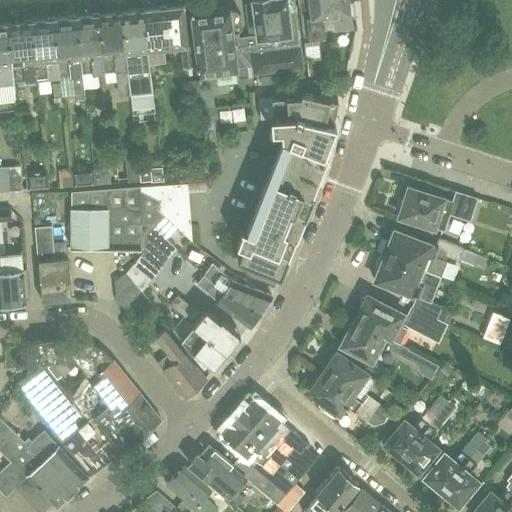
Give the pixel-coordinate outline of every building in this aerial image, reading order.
[(247,36),(247,38),(250,65),(253,64),(254,73),(303,66),(301,46),(292,47),(290,31),(297,30),(296,16),(288,17),(287,8),(296,7),(294,0),(253,0),(257,34),(247,36)] [(309,0),(312,18),(307,18),(309,40),(325,38),(322,17),(333,16),(335,28),(352,25),(348,0),(309,0)] [(144,8),(149,62),(165,60),(164,46),(188,43),(183,4),(144,8)] [(210,11),(191,13),(198,76),(201,75),(201,73),(203,72),(202,72),(217,70),(218,83),(236,81),(235,67),(250,65),(247,38),(238,39),(237,31),(238,31),(242,26),(240,12),(236,9),(229,10),(228,9),(223,6),(213,7),(210,11)] [(152,91),(149,62),(144,8),(121,10),(130,93),(152,91)] [(121,10),(99,12),(105,71),(115,69),(118,95),(130,93),(121,10)] [(106,80),(105,71),(99,12),(76,15),(82,72),(93,71),(93,72),(97,71),(100,104),(108,103),(106,80)] [(82,73),(82,72),(76,15),(54,17),(60,74),(71,73),(73,95),(84,94),(82,73)] [(60,75),(60,74),(54,17),(31,19),(37,77),(48,76),(60,75)] [(37,78),(37,77),(31,19),(8,21),(14,79),(15,86),(37,84),(37,78)] [(8,21),(0,22),(0,91),(15,89),(15,86),(14,79),(8,21)] [(193,43),(180,44),(183,66),(195,64),(193,43)] [(321,58),(308,60),(309,75),(315,74),(323,73),(321,58)] [(191,96),(198,95),(197,87),(196,79),(189,80),(191,96)] [(61,93),(60,81),(52,82),(54,96),(62,95),(61,93)] [(281,129),(282,136),(246,228),(242,227),(236,242),(243,245),(237,258),(280,275),(296,237),(297,237),(305,217),(314,194),(313,194),(328,154),(324,152),(325,151),(324,150),(323,152),(317,150),(323,137),(328,139),(328,140),(329,140),(336,123),(333,123),(338,99),(301,91),(301,94),(272,96),(273,116),(271,116),(272,130),(281,129)] [(219,120),(217,107),(211,108),(203,109),(205,120),(205,122),(214,121),(219,120)] [(139,178),(137,160),(136,152),(123,154),(126,179),(139,178)] [(137,160),(139,178),(139,180),(162,177),(160,157),(137,160)] [(206,176),(205,162),(198,163),(192,163),(192,168),(193,177),(197,177),(206,177),(206,176)] [(9,166),(11,190),(22,189),(20,165),(9,166)] [(70,167),(73,185),(95,184),(92,165),(70,167)] [(0,166),(0,190),(11,190),(9,166),(0,166)] [(25,170),(27,188),(49,187),(47,168),(25,170)] [(109,169),(95,171),(97,184),(111,183),(109,170),(109,169)] [(164,213),(179,229),(192,241),(188,182),(141,185),(141,189),(162,200),(158,207),(164,213)] [(143,235),(152,225),(164,213),(158,207),(162,200),(141,189),(141,185),(71,191),(71,247),(142,248),(143,247),(143,235)] [(470,220),(475,207),(478,197),(456,190),(453,200),(409,186),(404,199),(402,200),(400,201),(398,209),(398,211),(400,213),(399,215),(444,230),(449,213),(470,220)] [(10,208),(0,208),(0,219),(11,219),(10,208)] [(152,225),(168,240),(179,229),(164,213),(152,225)] [(55,257),(53,233),(52,225),(35,227),(38,260),(42,300),(67,299),(66,285),(71,285),(69,256),(55,257)] [(168,240),(152,225),(143,235),(143,247),(144,250),(161,265),(176,248),(168,240)] [(439,237),(436,245),(395,228),(391,238),(387,236),(381,252),(439,275),(447,255),(459,260),(460,260),(473,266),(474,263),(485,267),(488,259),(464,249),(465,249),(439,237)] [(0,304),(26,302),(23,270),(5,271),(3,245),(0,244),(0,304)] [(144,250),(136,259),(152,278),(163,266),(161,265),(144,250)] [(430,300),(439,275),(381,252),(374,268),(378,269),(375,279),(422,297),(417,308),(437,317),(448,322),(453,311),(430,300)] [(141,290),(152,278),(136,259),(133,263),(126,271),(141,290)] [(271,294),(233,279),(211,264),(204,274),(214,282),(226,291),(233,296),(235,294),(259,312),(272,294),(271,294)] [(114,279),(116,301),(128,310),(141,290),(126,271),(114,279)] [(249,326),(259,312),(235,294),(233,296),(226,291),(214,282),(204,274),(197,282),(218,300),(218,301),(249,326)] [(437,317),(417,308),(412,317),(368,294),(367,295),(361,297),(363,303),(355,319),(391,338),(397,341),(399,343),(408,326),(439,342),(448,322),(437,317)] [(192,324),(225,352),(240,333),(221,317),(220,319),(206,307),(192,324)] [(494,311),(484,335),(499,342),(510,317),(494,311)] [(391,338),(355,319),(348,332),(345,330),(340,341),(342,342),(342,344),(372,360),(380,345),(385,348),(386,347),(391,338)] [(213,365),(225,352),(192,324),(180,338),(203,366),(209,362),(213,365)] [(185,396),(206,376),(185,350),(166,327),(155,336),(168,353),(158,361),(185,396)] [(66,338),(26,341),(29,372),(44,364),(56,378),(76,362),(67,350),(66,338)] [(136,437),(161,418),(113,358),(103,348),(83,339),(68,350),(87,374),(136,437)] [(393,351),(404,357),(408,349),(409,348),(399,343),(397,341),(393,348),(393,351)] [(373,378),(366,373),(367,372),(337,351),(337,352),(334,350),(325,363),(327,365),(322,373),(375,410),(380,402),(364,391),(373,378)] [(452,367),(445,362),(440,368),(447,374),(452,367)] [(115,454),(65,391),(45,365),(18,383),(64,443),(88,471),(95,465),(97,467),(115,454)] [(345,405),(367,420),(372,423),(376,423),(379,423),(383,421),(386,418),(375,410),(322,373),(321,375),(318,373),(309,386),(311,388),(310,391),(328,404),(325,409),(336,416),(339,411),(340,412),(345,405)] [(115,454),(136,437),(87,374),(65,391),(115,454)] [(401,457),(449,401),(441,395),(414,427),(405,419),(385,443),(387,444),(385,446),(392,453),(394,451),(401,457)] [(252,399),(222,433),(247,453),(247,454),(244,458),(257,468),(276,484),(276,485),(289,470),(308,447),(310,444),(310,443),(279,418),(280,417),(279,417),(258,399),(257,398),(252,399)] [(429,440),(445,421),(457,408),(449,401),(401,457),(409,463),(407,465),(415,472),(417,470),(418,471),(438,447),(429,440)] [(44,428),(28,443),(0,415),(0,449),(11,460),(0,470),(0,488),(6,495),(16,487),(28,475),(48,496),(56,487),(59,490),(66,483),(51,467),(57,462),(54,459),(64,450),(44,428)] [(441,490),(485,439),(477,433),(454,460),(444,452),(424,476),(426,478),(424,480),(432,487),(434,484),(441,490)] [(469,473),(484,455),(492,445),(485,439),(441,490),(448,496),(446,499),(454,506),(456,503),(458,505),(478,481),(469,473)] [(192,460),(191,465),(240,506),(247,499),(233,487),(245,473),(209,444),(200,454),(195,456),(192,460)] [(268,495),(267,495),(277,503),(278,504),(279,502),(295,482),(318,455),(308,447),(289,470),(276,485),(268,495)] [(57,505),(88,475),(64,450),(54,459),(57,462),(51,467),(66,483),(59,490),(56,487),(48,496),(28,475),(16,487),(39,511),(42,511),(53,501),(57,505)] [(211,487),(185,465),(166,482),(200,511),(213,511),(217,508),(204,495),(211,487)] [(334,511),(359,483),(337,465),(316,491),(319,493),(310,503),(302,511),(334,511)] [(257,468),(248,479),(267,495),(268,495),(276,485),(276,484),(257,468)] [(500,511),(511,498),(511,473),(507,480),(511,484),(499,499),(490,491),(472,511),(500,511)] [(279,502),(278,504),(287,511),(288,511),(305,490),(296,482),(295,482),(279,502)] [(372,511),(381,502),(363,486),(341,511),(372,511)] [(157,510),(161,506),(168,499),(157,489),(144,499),(157,510)] [(511,511),(511,498),(500,511),(511,511)] [(393,511),(381,502),(372,511),(393,511)] [(277,503),(269,511),(288,511),(287,511),(278,504),(277,503)]
